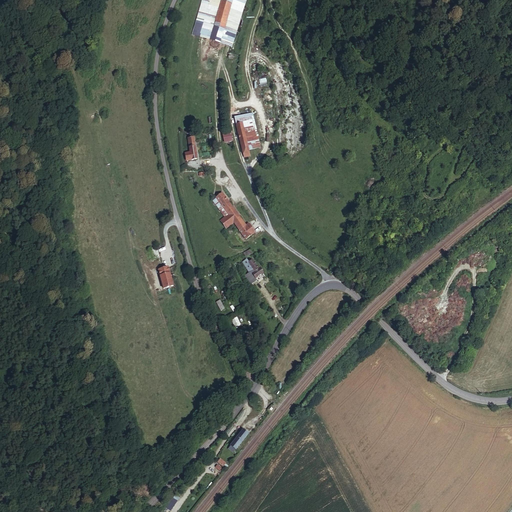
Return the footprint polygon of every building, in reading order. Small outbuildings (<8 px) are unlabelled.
[(204,22),(211,0),(203,0),(191,34),(229,47),(234,32),(224,29),(214,25),(204,22)] [(211,0),(204,22),(214,25),(224,0),(223,0),(211,0)] [(224,0),(214,25),(224,29),(233,3),(224,0)] [(233,3),(224,29),(234,32),(244,7),(233,3)] [(242,115),(250,149),(261,147),(252,113),(242,115)] [(249,150),(250,149),(242,115),(240,116),(249,150)] [(250,156),(249,150),(240,116),(235,117),(244,157),(250,156)] [(231,132),(222,132),(223,142),(232,141),(231,132)] [(193,136),(188,137),(188,145),(189,152),(185,154),(186,161),(197,159),(193,136)] [(212,199),(222,215),(226,213),(232,221),(245,239),(252,234),(247,225),(223,192),(212,199)] [(226,213),(222,215),(218,218),(223,227),(232,221),(226,213)] [(249,223),(247,225),(252,234),(255,232),(249,223)] [(152,260),(159,258),(156,246),(149,247),(150,250),(144,251),(146,258),(152,257),(152,260)] [(255,260),(250,263),(256,272),(254,274),(257,278),(265,273),(263,268),(261,270),(260,268),(255,260)] [(256,272),(250,263),(247,265),(252,273),(247,276),(251,284),(258,280),(257,278),(254,274),(256,272)] [(162,288),(172,286),(167,267),(157,269),(162,288)] [(231,319),(235,327),(241,324),(236,316),(231,319)] [(242,429),(229,446),(236,451),(249,433),(242,429)] [(226,463),(220,458),(217,462),(223,467),(226,463)] [(170,511),(178,501),(173,497),(166,507),(170,511)]
